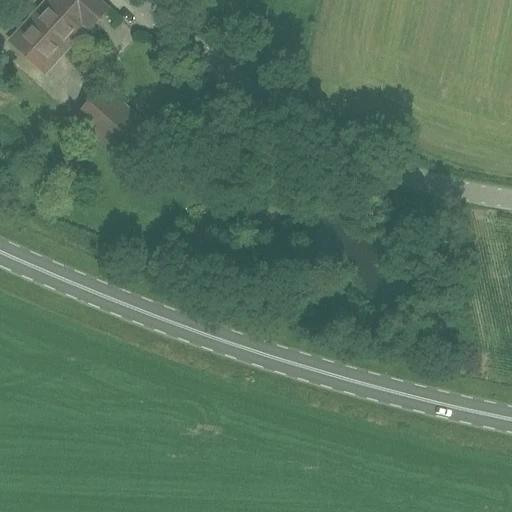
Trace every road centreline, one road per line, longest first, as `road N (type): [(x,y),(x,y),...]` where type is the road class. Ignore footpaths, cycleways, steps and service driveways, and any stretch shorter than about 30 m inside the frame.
road 1 (primary): [(511,419),(329,375),(175,324),(0,252)]
road 2 (unclassified): [(511,198),(406,174),(331,141),(265,106),(136,0)]
